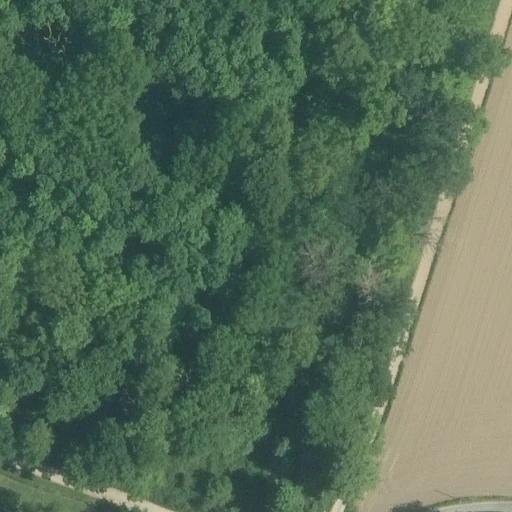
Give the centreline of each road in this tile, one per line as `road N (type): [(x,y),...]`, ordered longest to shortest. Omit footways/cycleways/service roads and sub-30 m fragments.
road 1 (track): [(347,0),(242,366),(0,288)]
road 2 (track): [(507,0),(337,511)]
road 3 (track): [(0,445),(175,511)]
